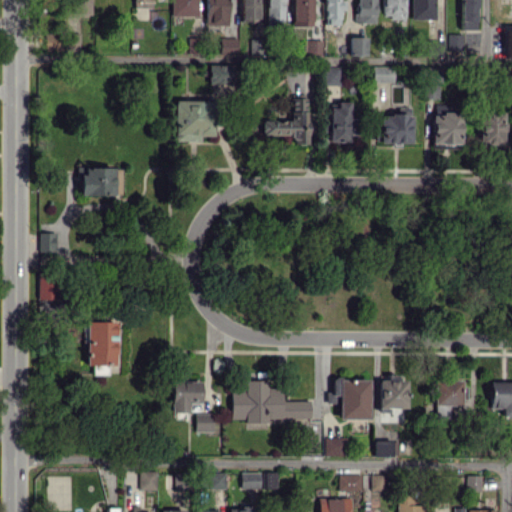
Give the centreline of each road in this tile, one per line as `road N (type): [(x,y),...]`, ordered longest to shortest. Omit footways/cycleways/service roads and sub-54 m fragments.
road 1 (residential): [(252,185),(511,185),(246,335),(213,314),(193,283),(189,250),(202,215),(222,192),(252,185)]
road 2 (tertiary): [(14,0),(14,511)]
